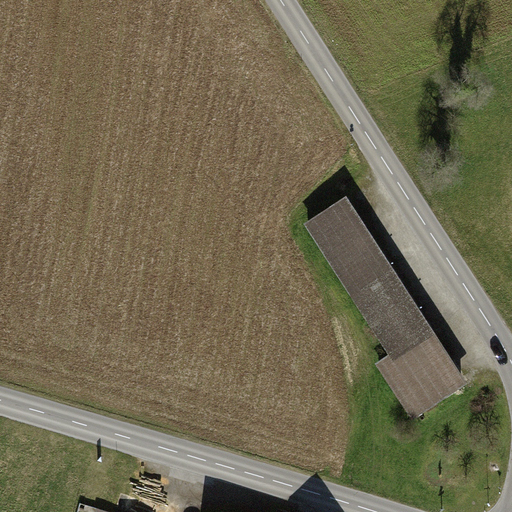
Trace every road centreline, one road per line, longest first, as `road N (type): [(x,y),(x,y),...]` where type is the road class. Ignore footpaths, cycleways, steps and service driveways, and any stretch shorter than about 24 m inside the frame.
road 1 (tertiary): [(511,363),(282,0)]
road 2 (tertiary): [(370,511),(0,402)]
